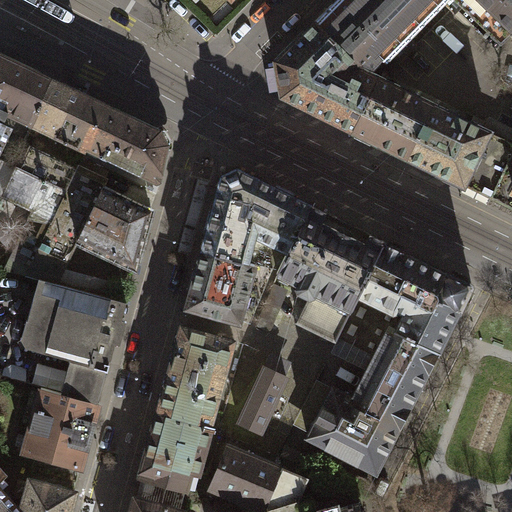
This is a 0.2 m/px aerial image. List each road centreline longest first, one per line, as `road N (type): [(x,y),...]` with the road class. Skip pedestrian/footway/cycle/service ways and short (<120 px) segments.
road 1 (residential): [(205,103),(150,308),(156,338),(108,511)]
road 2 (tertiary): [(511,255),(205,103)]
road 3 (tertiary): [(0,32),(158,103),(205,103)]
road 4 (tertiary): [(205,103),(180,56),(88,0)]
road 5 (residential): [(295,0),(205,103)]
